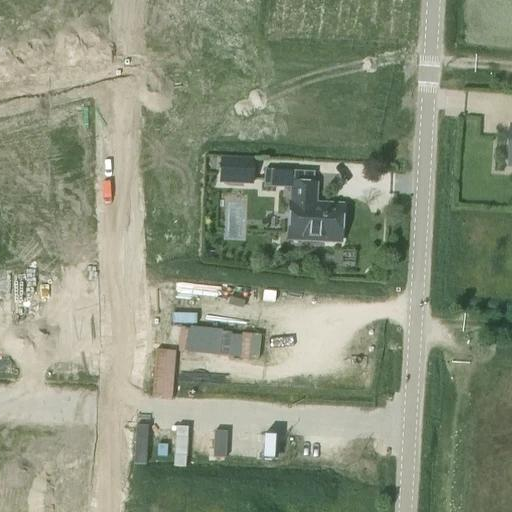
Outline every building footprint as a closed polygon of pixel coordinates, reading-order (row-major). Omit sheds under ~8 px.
[(52,0),(49,42),(79,44),(82,0),(52,0)] [(134,0),(132,47),(290,57),(291,32),(276,31),(277,6),(247,5),(247,0),(134,0)] [(219,184),(251,185),(252,161),(220,160),(219,184)] [(285,243),(336,245),(338,204),(316,203),(317,184),(289,182),(288,202),(287,202),(285,243)] [(231,224),(231,212),(190,210),(190,223),(231,224)]
